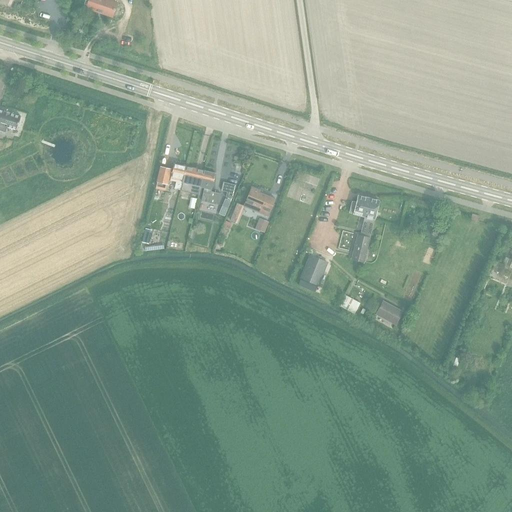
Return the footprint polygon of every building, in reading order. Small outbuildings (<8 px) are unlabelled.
[(107,0),(88,0),(86,7),(102,13),(101,15),(112,18),(117,3),(107,0)] [(0,130),(5,132),(7,127),(16,130),(20,116),(9,112),(3,110),(3,111),(0,109),(0,130)] [(172,168),(170,179),(176,181),(174,188),(179,189),(181,182),(185,165),(174,162),(172,168)] [(154,187),(164,190),(167,179),(170,179),(172,168),(160,165),(154,187)] [(184,182),(182,190),(199,194),(200,188),(200,186),(204,170),(188,166),(184,182)] [(204,170),(200,186),(205,188),(202,200),(218,204),(220,194),(211,191),(215,173),(204,170)] [(231,198),(234,185),(223,182),(221,190),(227,191),(226,196),(231,198)] [(252,187),(246,202),(271,212),(276,199),(261,192),(261,191),(252,187)] [(362,262),(378,201),(358,195),(356,202),(352,201),(349,213),(364,217),(359,236),(357,236),(351,259),(362,262)] [(314,290),(327,260),(310,254),(298,284),(314,290)] [(361,303),(345,295),(339,305),(355,314),(361,303)] [(393,323),(400,312),(381,301),(375,313),(393,323)]
